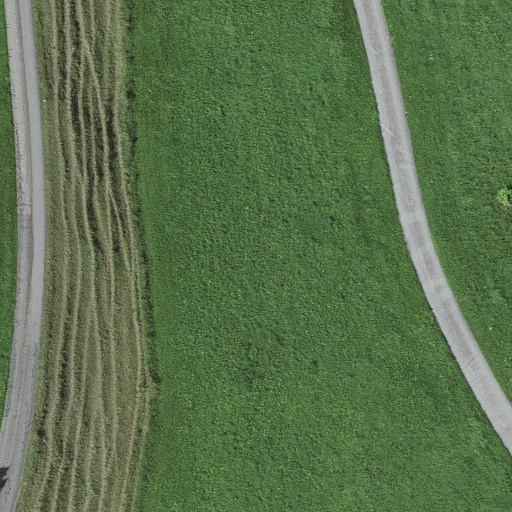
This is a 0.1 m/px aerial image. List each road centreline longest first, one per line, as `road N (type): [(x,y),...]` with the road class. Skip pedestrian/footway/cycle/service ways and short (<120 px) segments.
road 1 (unclassified): [(19,0),(36,206),(23,398),(0,507)]
road 2 (unclassified): [(368,0),(421,249),(446,318),(511,427)]
